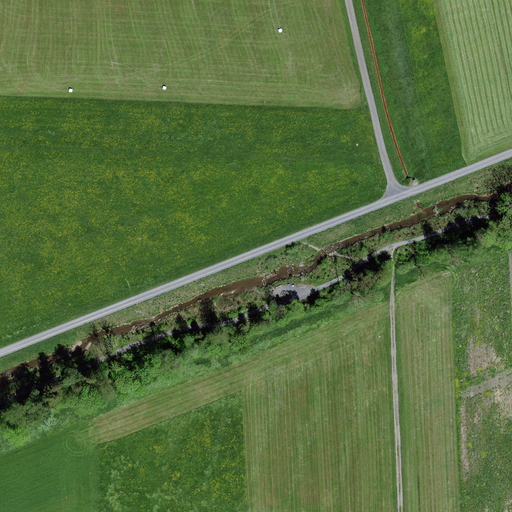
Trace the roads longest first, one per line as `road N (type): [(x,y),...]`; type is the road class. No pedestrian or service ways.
road 1 (residential): [(511,150),(0,352)]
road 2 (track): [(389,249),(401,511)]
road 3 (track): [(351,0),(396,197)]
